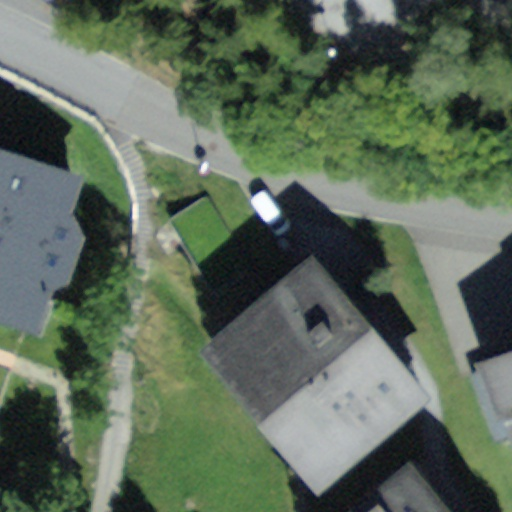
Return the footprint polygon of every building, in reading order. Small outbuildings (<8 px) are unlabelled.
[(0,305),(52,324),(104,175),(0,139),(0,305)] [(251,279),(204,197),(168,217),(215,299),(251,279)] [(311,252),(202,350),(327,488),(436,391),(311,252)] [(511,333),(481,348),(511,414),(511,333)] [(452,511),(405,461),(350,511),(452,511)]
